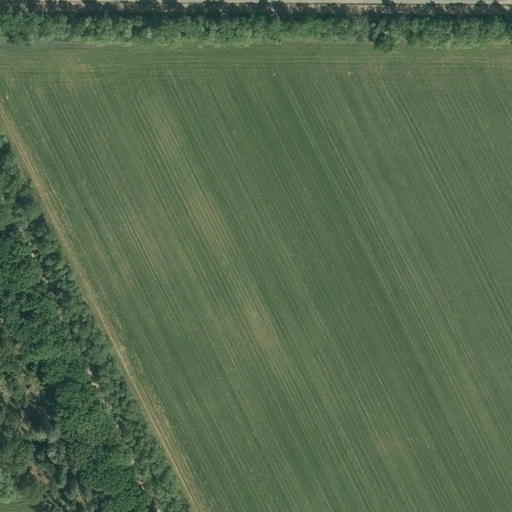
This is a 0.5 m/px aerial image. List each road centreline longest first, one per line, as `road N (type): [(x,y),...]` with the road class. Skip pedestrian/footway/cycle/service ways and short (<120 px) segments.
road 1 (track): [(511,9),(0,5)]
road 2 (track): [(162,511),(0,186)]
